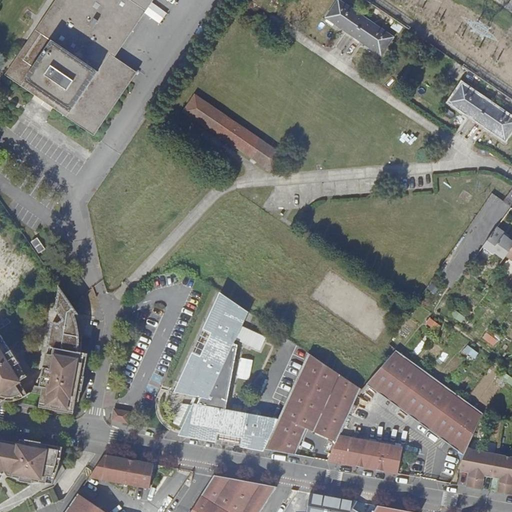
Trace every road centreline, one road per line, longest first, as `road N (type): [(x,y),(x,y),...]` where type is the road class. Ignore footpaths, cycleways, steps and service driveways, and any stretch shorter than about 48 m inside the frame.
road 1 (unclassified): [(108,306),(232,185),(459,166),(511,174)]
road 2 (residential): [(511,511),(90,435)]
road 3 (unknown): [(488,165),(244,0)]
road 4 (residential): [(108,306),(90,435)]
road 5 (residential): [(432,301),(511,203)]
